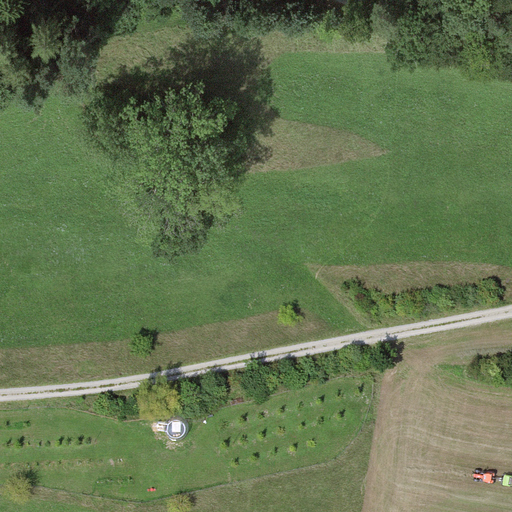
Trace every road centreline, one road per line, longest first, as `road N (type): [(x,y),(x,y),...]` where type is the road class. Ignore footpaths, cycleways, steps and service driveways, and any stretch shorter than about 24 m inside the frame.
road 1 (track): [(511,312),(169,380),(0,397)]
road 2 (track): [(362,0),(511,47)]
